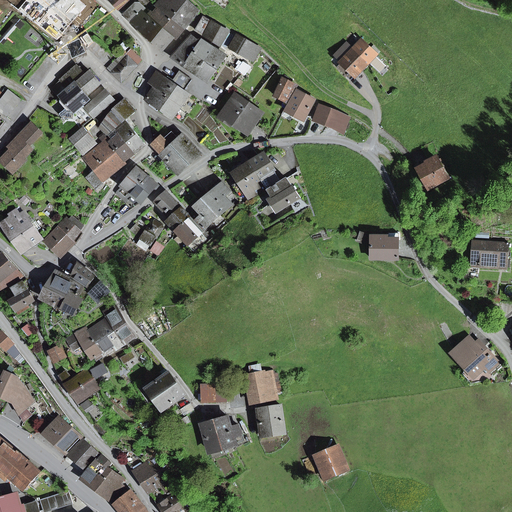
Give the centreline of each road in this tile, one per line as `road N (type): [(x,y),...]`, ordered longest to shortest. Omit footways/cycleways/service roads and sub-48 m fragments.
road 1 (residential): [(511,352),(426,273),(385,176),(366,151),(302,140),(208,156)]
road 2 (residential): [(155,511),(0,316)]
road 3 (residential): [(74,253),(116,294),(197,407),(227,407)]
road 4 (residential): [(0,146),(67,58),(134,99)]
road 5 (track): [(244,3),(307,73),(373,116),(376,126)]
road 6 (residential): [(81,247),(125,170),(146,150),(142,108)]
road 7 (residential): [(208,156),(81,247)]
road 8 (tertiary): [(0,420),(105,511)]
